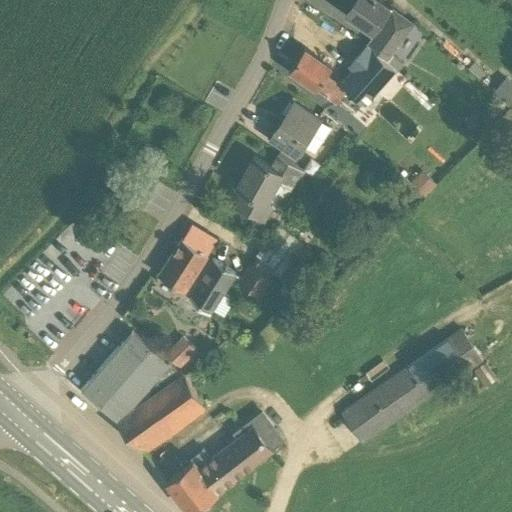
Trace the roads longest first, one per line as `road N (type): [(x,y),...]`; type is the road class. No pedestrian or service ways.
road 1 (residential): [(15,418),(149,254),(285,0)]
road 2 (primary): [(118,511),(15,418)]
